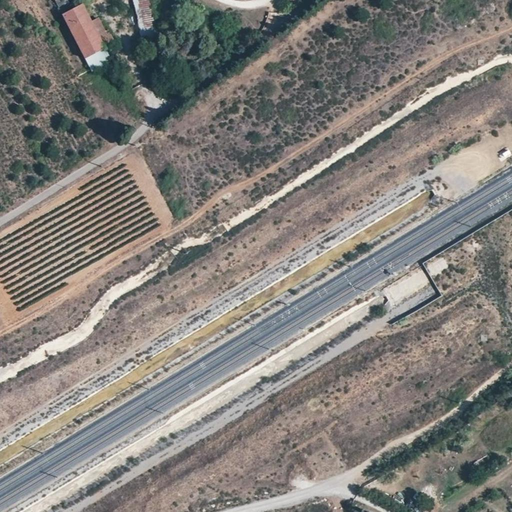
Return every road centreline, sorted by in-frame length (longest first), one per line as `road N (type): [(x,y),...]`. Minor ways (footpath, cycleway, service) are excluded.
road 1 (track): [(0,335),(435,60),(511,24)]
road 2 (unclassified): [(0,223),(136,137),(313,0)]
road 3 (unclassified): [(339,480),(451,413),(511,362)]
